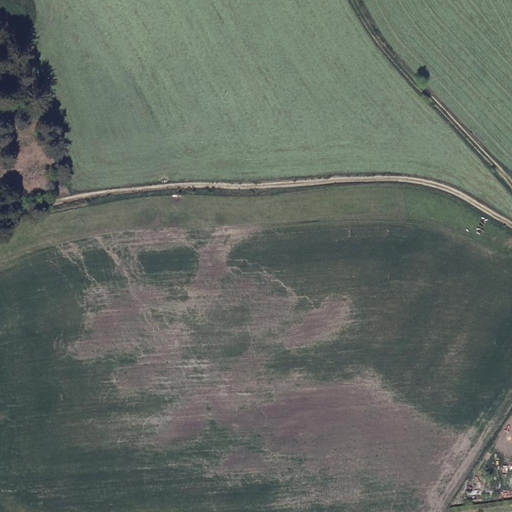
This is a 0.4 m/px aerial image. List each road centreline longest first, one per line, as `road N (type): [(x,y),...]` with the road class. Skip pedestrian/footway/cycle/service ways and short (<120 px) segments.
road 1 (track): [(0,227),(102,192),(366,182),(464,193),(511,224)]
road 2 (track): [(349,0),(511,189)]
